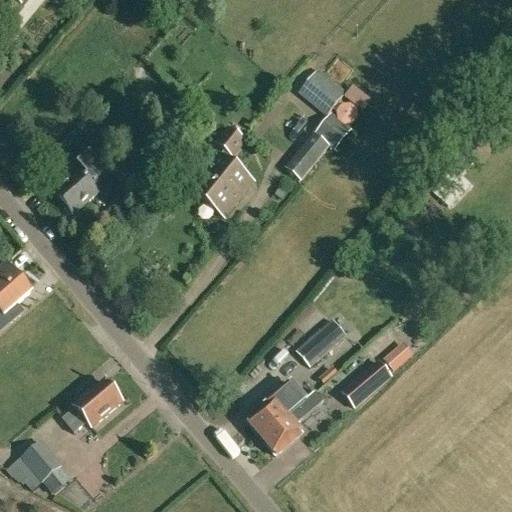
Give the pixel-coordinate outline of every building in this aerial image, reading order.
[(159,0),(159,1),(169,9),(172,6),(180,12),(191,0),(190,0),(159,0)] [(299,91),(316,106),(332,88),(315,73),(299,91)] [(347,135),(329,119),(314,136),(332,152),(347,135)] [(222,153),(218,159),(215,157),(187,193),(222,221),(251,185),(223,163),(228,157),(230,159),(242,144),(227,131),(214,147),(222,153)] [(285,171),(302,185),(329,150),(312,136),(285,171)] [(134,166),(145,177),(170,151),(165,145),(158,152),(151,145),(140,156),(141,158),(134,166)] [(429,191),(447,209),(468,187),(459,179),(472,166),(456,150),(443,164),(449,170),(429,191)] [(76,176),(64,186),(52,197),(61,208),(61,210),(66,216),(69,217),(71,218),(95,197),(87,188),(90,185),(91,186),(105,174),(90,156),(76,168),(82,175),(78,178),(76,176)] [(279,190),(274,197),(281,202),(286,194),(279,190)] [(0,334),(23,315),(16,307),(30,295),(5,267),(0,271),(0,334)] [(299,352),(312,367),(345,338),(332,323),(299,352)] [(377,364),(340,396),(355,413),(392,381),(377,364)] [(108,389),(106,389),(102,384),(71,410),(73,412),(60,422),(72,437),(85,426),(89,431),(120,406),(112,396),(112,394),(111,392),(110,390),(108,389)] [(284,405),(285,407),(279,412),(272,403),(246,426),(260,443),(314,394),(306,385),(284,405)] [(321,402),(314,394),(260,443),(274,458),(300,436),(292,428),(321,402)] [(32,494),(41,486),(59,471),(38,445),(5,473),(23,488),(25,486),(32,494)]
